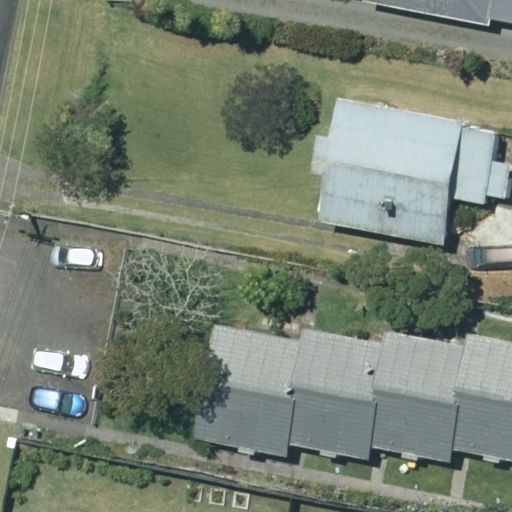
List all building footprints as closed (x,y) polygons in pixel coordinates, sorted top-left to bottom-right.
[(385,0),(503,22),(507,0),(385,0)] [(511,135),(484,130),(486,121),(364,99),(343,221),(461,243),(470,196),(500,202),(511,135)] [(511,202),(475,240),(505,270),(511,262),(511,202)] [(288,453),(312,339),(234,323),(210,437),(288,453)] [(316,327),(293,439),(371,456),(395,343),(316,327)] [(399,330),(375,441),(456,458),(479,347),(399,330)] [(511,338),(483,333),(460,446),(511,456),(511,338)]
